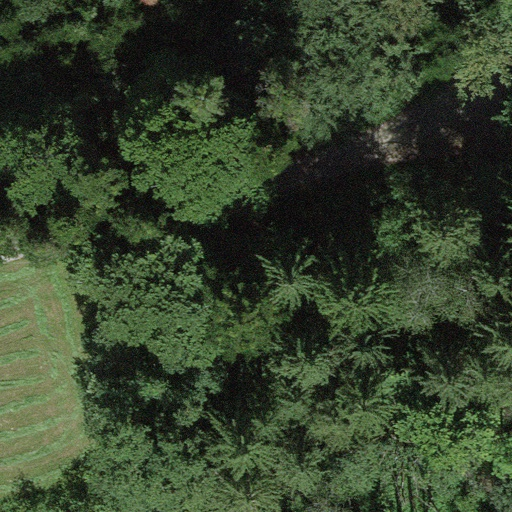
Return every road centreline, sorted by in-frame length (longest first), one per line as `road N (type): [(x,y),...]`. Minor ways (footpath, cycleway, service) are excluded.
road 1 (track): [(511,59),(386,146),(0,249)]
road 2 (track): [(511,135),(386,146)]
